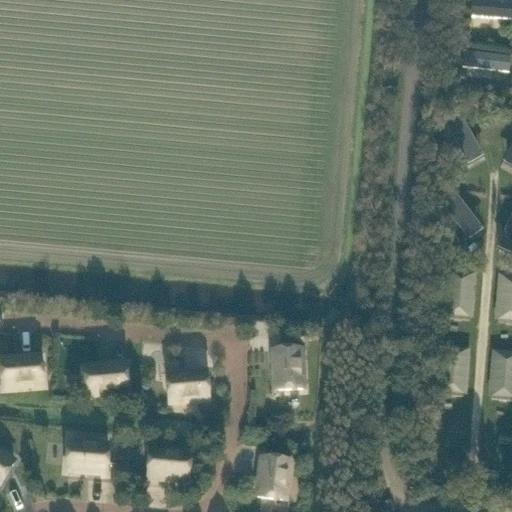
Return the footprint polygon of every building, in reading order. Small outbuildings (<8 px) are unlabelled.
[(465,54),(463,69),(509,74),(510,59),(465,54)] [(275,393),(303,391),(301,351),(273,353),(275,393)] [(3,390),(43,387),(41,359),(1,362),(3,390)] [(127,395),(125,368),(125,367),(85,370),(87,398),(127,395)] [(169,406),(209,402),(207,375),(167,378),(169,406)] [(106,476),(109,448),(69,445),(66,473),(106,476)] [(188,484),(190,456),(150,452),(148,480),(188,484)] [(0,487),(14,465),(0,456),(0,487)] [(285,503),(290,463),(262,460),(257,499),(285,503)]
